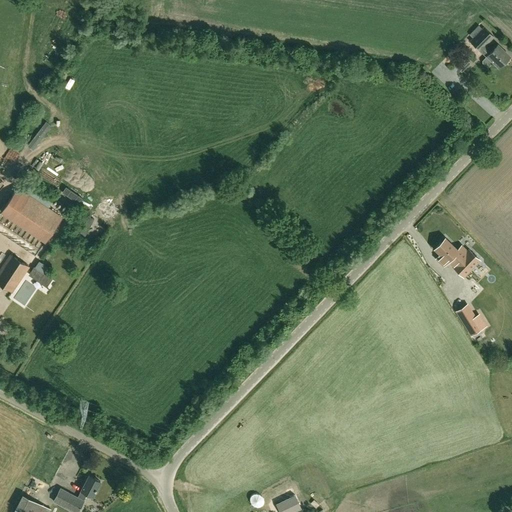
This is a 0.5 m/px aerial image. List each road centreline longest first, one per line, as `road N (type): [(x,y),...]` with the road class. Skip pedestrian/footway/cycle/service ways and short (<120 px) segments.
road 1 (unclassified): [(160,484),(511,108)]
road 2 (unclassified): [(160,484),(0,398)]
